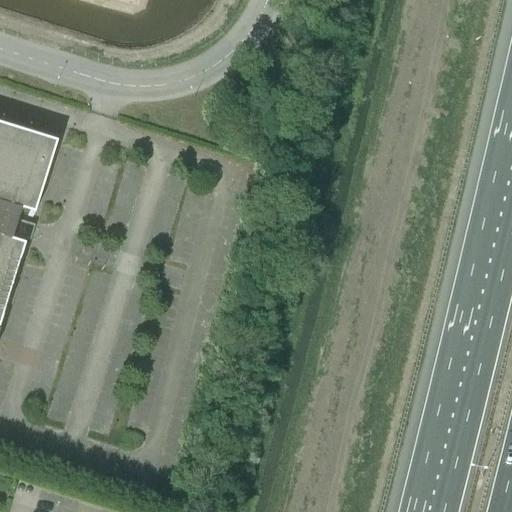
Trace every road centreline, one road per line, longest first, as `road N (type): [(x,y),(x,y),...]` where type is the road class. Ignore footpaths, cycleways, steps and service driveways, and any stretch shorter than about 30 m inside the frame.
road 1 (motorway): [(511,188),(434,511)]
road 2 (unclassified): [(0,50),(111,84),(163,86),(225,58),(267,0)]
